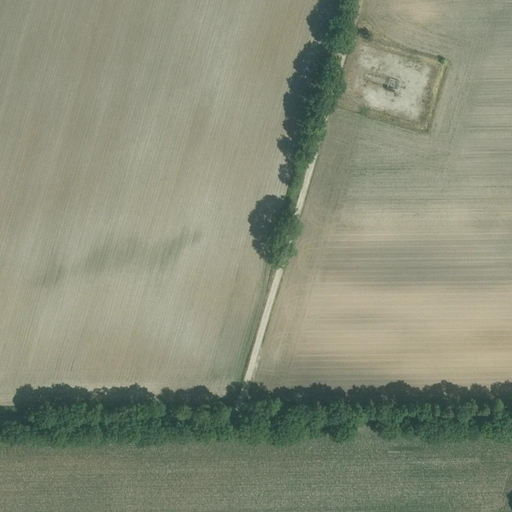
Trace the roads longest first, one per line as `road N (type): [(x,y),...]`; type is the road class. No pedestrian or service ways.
road 1 (track): [(230,417),(350,0)]
road 2 (track): [(511,411),(230,417)]
road 3 (track): [(230,417),(0,421)]
